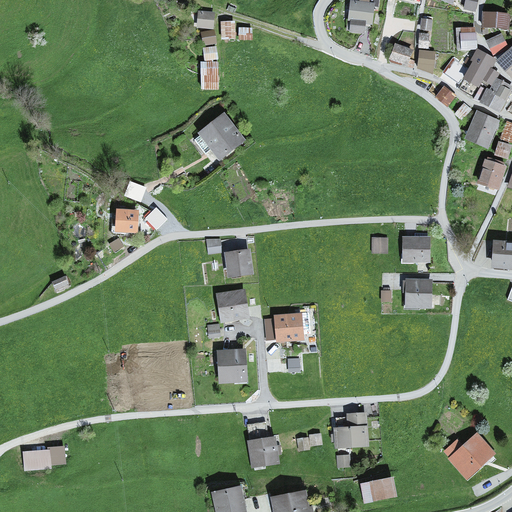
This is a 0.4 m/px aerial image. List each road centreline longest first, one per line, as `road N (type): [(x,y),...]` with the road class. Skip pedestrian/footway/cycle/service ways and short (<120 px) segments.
road 1 (track): [(0,451),(79,421),(429,387),(454,330),(455,272)]
road 2 (track): [(438,221),(170,236),(86,286),(0,321)]
